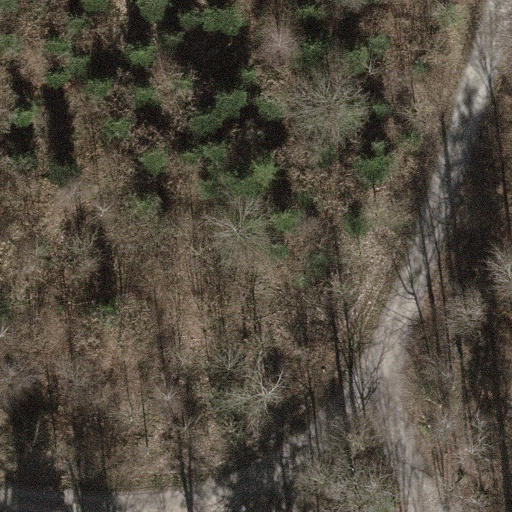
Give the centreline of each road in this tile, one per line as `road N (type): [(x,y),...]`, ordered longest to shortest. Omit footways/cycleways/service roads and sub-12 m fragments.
road 1 (track): [(489,0),(395,353),(311,456),(164,511)]
road 2 (track): [(426,511),(395,353)]
road 3 (track): [(148,511),(0,491)]
